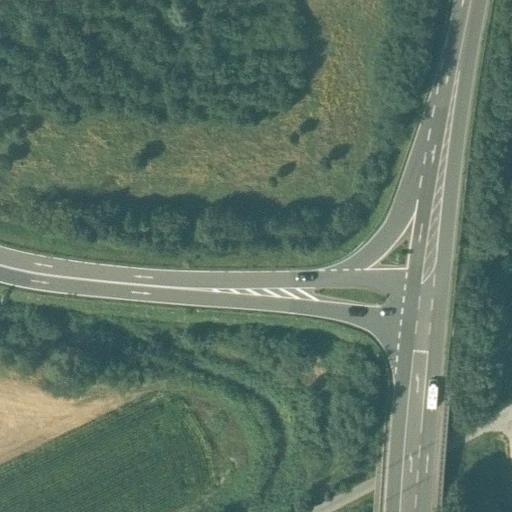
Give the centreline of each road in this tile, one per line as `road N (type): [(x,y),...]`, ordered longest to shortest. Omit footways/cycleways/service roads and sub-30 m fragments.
road 1 (trunk): [(0,266),(65,282),(428,323)]
road 2 (trunk): [(345,274),(196,269),(0,237)]
road 3 (unclassified): [(324,511),(511,414)]
road 4 (secondary): [(413,511),(428,323)]
road 5 (trunk): [(443,152),(385,237),(345,274)]
road 6 (secondary): [(443,152),(474,0)]
road 7 (secondary): [(432,280),(443,152)]
